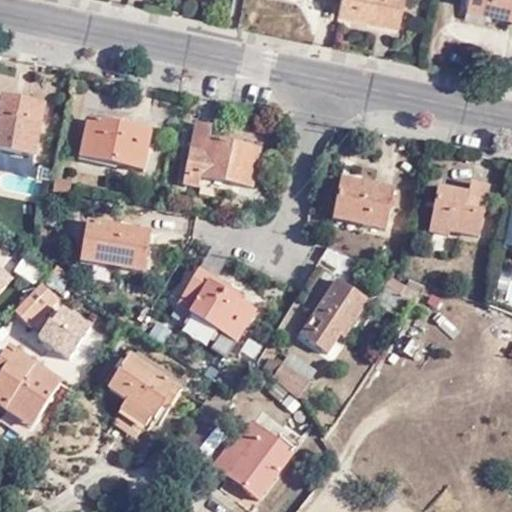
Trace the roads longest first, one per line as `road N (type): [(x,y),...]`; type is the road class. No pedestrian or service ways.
road 1 (residential): [(0,13),(323,81)]
road 2 (residential): [(323,81),(290,250),(201,232)]
road 3 (residential): [(323,81),(511,122)]
